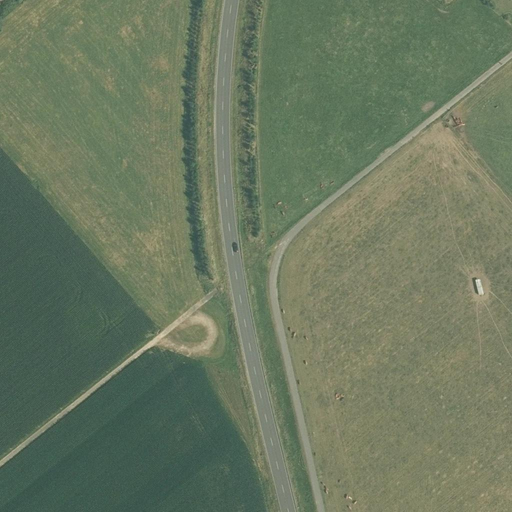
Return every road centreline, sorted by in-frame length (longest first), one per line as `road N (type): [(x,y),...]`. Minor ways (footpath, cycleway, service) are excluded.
road 1 (track): [(511,55),(298,228),(273,266),(272,297),(321,511)]
road 2 (primary): [(290,511),(234,253),(224,62),(232,0)]
road 3 (track): [(213,292),(0,465)]
